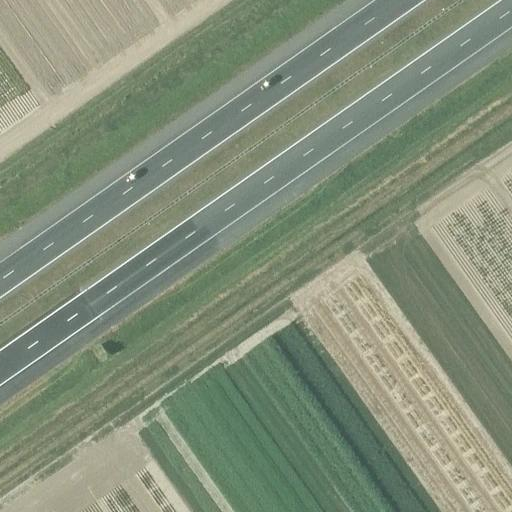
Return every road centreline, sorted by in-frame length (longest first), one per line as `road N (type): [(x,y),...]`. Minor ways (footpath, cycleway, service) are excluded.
road 1 (motorway): [(0,366),(511,8)]
road 2 (motorway): [(400,0),(0,280)]
